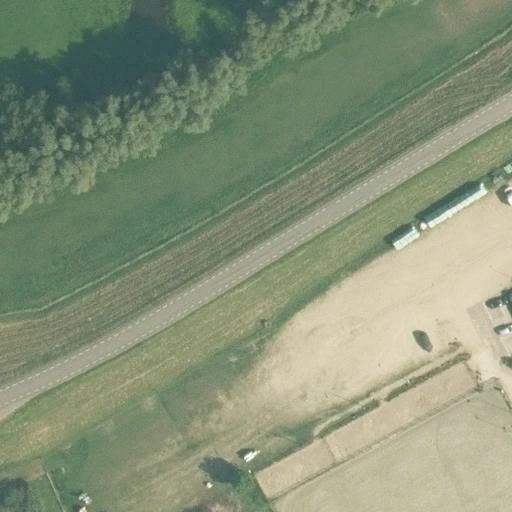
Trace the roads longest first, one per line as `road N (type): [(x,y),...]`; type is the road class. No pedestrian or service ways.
road 1 (tertiary): [(0,397),(111,346),(511,102)]
road 2 (unknown): [(445,278),(380,295),(267,367)]
